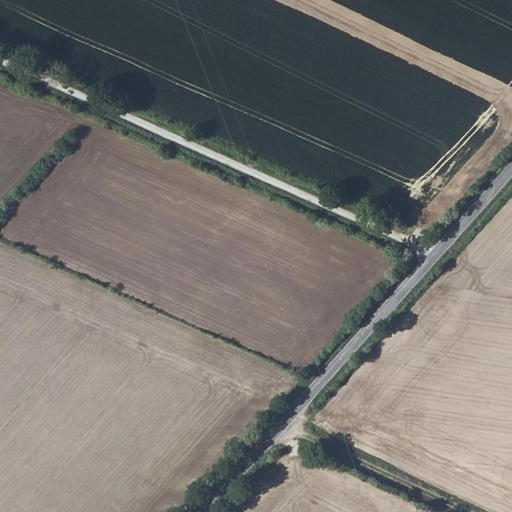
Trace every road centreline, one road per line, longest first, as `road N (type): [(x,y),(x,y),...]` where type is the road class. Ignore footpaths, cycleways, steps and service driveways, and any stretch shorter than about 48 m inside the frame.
road 1 (track): [(0,62),(433,255)]
road 2 (unclassified): [(206,511),(511,168)]
road 3 (track): [(465,511),(284,426)]
